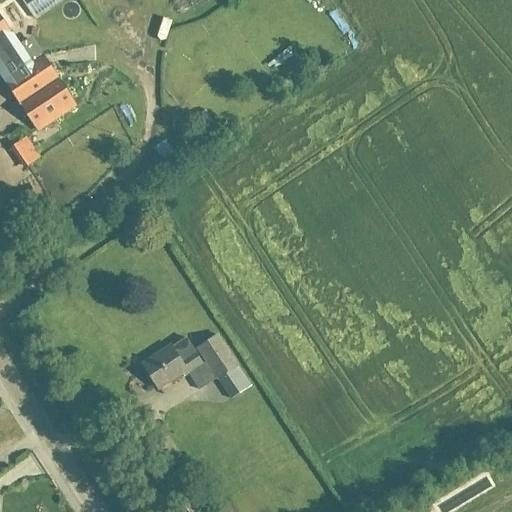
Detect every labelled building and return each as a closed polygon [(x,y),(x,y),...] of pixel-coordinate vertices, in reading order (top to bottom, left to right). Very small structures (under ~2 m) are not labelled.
[(21,0),(34,19),(61,0),(21,0)] [(0,72),(19,101),(55,76),(31,40),(19,48),(15,41),(0,18),(0,72)] [(19,101),(39,130),(75,106),(55,76),(19,101)] [(32,137),(14,147),(28,169),(45,159),(32,137)] [(183,377),(203,364),(186,338),(171,348),(171,347),(143,365),(158,389),(181,374),(183,377)] [(203,364),(203,365),(208,373),(213,371),(218,378),(233,368),(228,361),(228,360),(214,338),(197,349),(205,362),(203,364)] [(139,441),(154,465),(165,458),(150,435),(139,441)]
